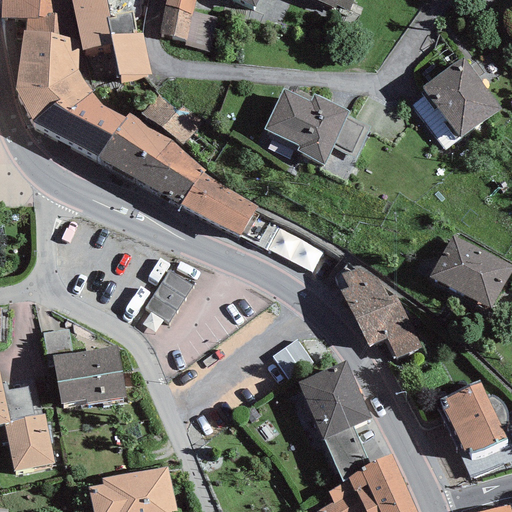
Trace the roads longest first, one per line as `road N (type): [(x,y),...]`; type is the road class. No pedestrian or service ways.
road 1 (tertiary): [(63,187),(286,290),(330,326),(378,396),(432,511)]
road 2 (residential): [(158,0),(150,41),(164,63),(361,83),(388,76),(442,0)]
road 3 (residential): [(209,511),(140,349),(52,290)]
road 4 (tertiary): [(0,89),(27,158),(63,187)]
